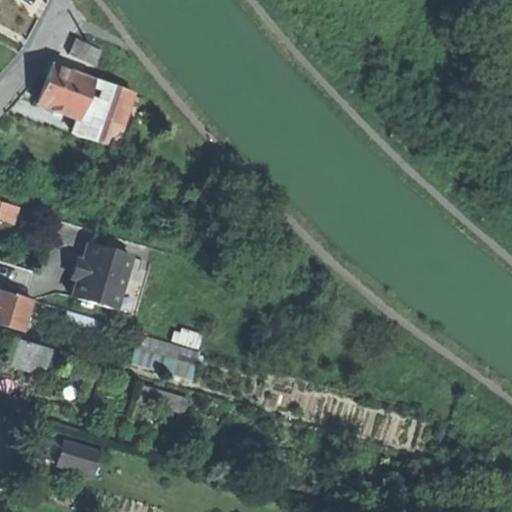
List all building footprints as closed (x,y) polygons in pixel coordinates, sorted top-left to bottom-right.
[(76,40),(69,56),(95,67),(101,52),(76,40)] [(92,83),(49,68),(43,86),(36,106),(51,111),(50,113),(61,116),(62,115),(78,121),(92,83)] [(110,90),(92,83),(78,121),(73,135),(92,142),(110,90)] [(111,87),(110,90),(92,142),(114,150),(133,95),(111,87)] [(17,208),(0,202),(0,220),(12,225),(17,208)] [(71,299),(115,311),(130,258),(86,246),(81,264),(75,262),(72,272),(70,279),(76,281),(71,299)] [(0,326),(23,333),(32,302),(0,292),(0,326)] [(71,323),(108,333),(110,324),(73,314),(71,323)] [(171,342),(196,349),(200,336),(181,330),(180,335),(174,333),(171,342)] [(135,348),(195,365),(198,353),(138,336),(135,348)] [(13,340),(6,364),(47,376),(50,369),(45,367),(49,350),(13,340)] [(136,401),(183,414),(188,400),(140,386),(136,401)] [(180,428),(183,414),(136,401),(132,414),(180,428)] [(57,466),(93,475),(99,453),(63,444),(57,466)]
